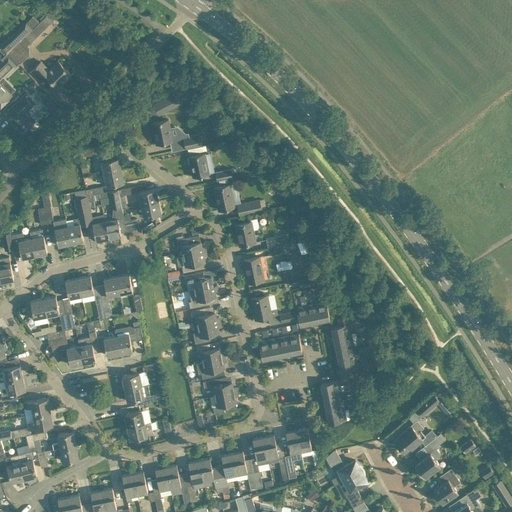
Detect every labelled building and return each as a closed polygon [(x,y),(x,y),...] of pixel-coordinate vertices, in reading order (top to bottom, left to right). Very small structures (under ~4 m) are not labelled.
[(0,45),(0,47),(6,53),(9,51),(25,36),(32,28),(35,24),(29,18),(28,19),(27,19),(18,28),(0,45)] [(25,36),(9,51),(20,63),(29,54),(29,46),(28,44),(31,42),(32,42),(39,35),(32,28),(25,36)] [(0,81),(7,75),(20,63),(9,51),(6,53),(2,58),(5,60),(0,64),(0,104),(11,94),(0,82),(0,81)] [(31,70),(40,78),(46,86),(52,80),(57,86),(71,73),(59,60),(49,69),(41,61),(31,70)] [(35,90),(40,85),(34,79),(30,84),(35,90)] [(27,91),(15,102),(8,109),(8,110),(11,107),(15,112),(8,118),(21,132),(35,119),(27,110),(36,101),(27,91)] [(172,93),(154,102),(159,112),(177,103),(172,93)] [(52,99),(46,105),(53,112),(59,106),(52,99)] [(200,107),(191,101),(185,109),(193,116),(200,107)] [(168,119),(162,120),(152,122),(156,143),(172,140),(168,119)] [(185,147),(186,147),(203,144),(203,143),(200,133),(183,136),(185,147)] [(211,142),(203,143),(203,144),(186,147),(188,153),(206,149),(206,150),(212,149),(211,142)] [(84,149),(86,155),(98,153),(97,147),(84,149)] [(117,148),(100,152),(102,162),(104,168),(105,172),(121,169),(121,165),(119,156),(118,156),(116,149),(117,149),(117,148)] [(204,152),(199,153),(189,155),(193,176),(208,173),(204,152)] [(258,164),(254,165),(254,164),(247,165),(249,172),(259,169),(258,164)] [(231,167),(216,171),(217,180),(233,176),(231,167)] [(121,169),(105,172),(107,185),(114,183),(124,181),(121,169)] [(86,189),(86,191),(87,195),(100,192),(104,192),(104,191),(103,185),(91,188),(88,178),(91,178),(91,175),(84,176),(86,188),(86,189)] [(230,183),(224,184),(214,186),(219,209),(234,206),(230,183)] [(122,207),(127,206),(125,194),(135,191),(134,185),(117,189),(122,207)] [(139,191),(142,203),(158,200),(156,187),(139,191)] [(48,223),(54,221),(50,205),(48,205),(45,188),(41,191),(48,223)] [(112,218),(105,220),(109,236),(121,234),(121,232),(127,230),(124,220),(122,207),(117,189),(112,190),(104,191),(104,192),(100,192),(102,203),(111,201),(113,208),(112,218)] [(86,224),(93,223),(90,207),(95,206),(94,200),(100,199),(100,192),(87,195),(81,196),(86,224)] [(86,224),(81,196),(74,198),(79,220),(73,222),(72,218),(66,219),(71,242),(72,243),(77,242),(77,240),(84,239),(81,225),(86,224)] [(260,198),(238,202),(240,214),(262,210),(262,209),(266,208),(264,199),(260,199),(260,198)] [(161,213),(158,200),(142,203),(144,216),(161,213)] [(41,224),(48,223),(44,206),(38,207),(41,224)] [(66,217),(54,220),(58,244),(71,242),(66,219),(66,217)] [(124,220),(127,230),(139,228),(137,217),(124,220)] [(109,236),(105,220),(93,222),(96,239),(109,236)] [(251,221),(245,222),(236,224),(240,244),(255,241),(251,221)] [(6,248),(14,247),(11,234),(10,230),(2,231),(6,248)] [(22,256),(35,254),(31,236),(24,238),(23,231),(11,234),(14,247),(20,245),(22,256)] [(31,236),(35,254),(47,251),(44,234),(31,236)] [(180,255),(183,254),(206,250),(205,245),(202,246),(199,234),(193,235),(186,236),(177,238),(178,245),(177,246),(178,254),(180,255)] [(266,237),(268,246),(283,243),(281,234),(266,237)] [(285,251),(283,243),(268,246),(269,255),(285,251)] [(207,254),(206,250),(183,254),(185,264),(182,265),(184,271),(196,269),(195,263),(205,261),(204,255),(207,254)] [(9,255),(0,256),(0,273),(1,280),(14,278),(9,255)] [(248,282),(252,281),(253,284),(260,283),(260,279),(264,279),(259,256),(243,259),(248,282)] [(192,279),(194,289),(217,284),(216,280),(213,280),(212,274),(205,276),(203,270),(183,274),(185,281),(192,279)] [(117,275),(120,292),(133,289),(129,273),(117,275)] [(78,277),(82,294),(94,291),(91,274),(78,277)] [(107,294),(120,292),(117,275),(104,278),(107,294)] [(69,297),(82,294),(78,277),(65,280),(69,297)] [(218,289),(217,284),(194,289),(190,290),(192,300),(189,300),(190,307),(200,305),(210,303),(209,297),(216,296),(215,289),(218,289)] [(320,292),(315,293),(316,298),(321,297),(326,296),(323,285),(319,286),(320,292)] [(133,295),(136,310),(138,310),(143,309),(139,293),(133,295)] [(256,319),(265,317),(272,315),(268,294),(251,297),(256,319)] [(43,297),(47,314),(60,311),(56,295),(43,297)] [(34,317),(47,314),(43,297),(31,300),(34,317)] [(103,301),(106,317),(113,316),(110,300),(103,301)] [(316,302),(320,320),(330,318),(326,300),(316,302)] [(100,318),(106,317),(103,301),(97,302),(100,318)] [(306,304),(310,322),(320,320),(316,302),(306,304)] [(300,324),(310,322),(306,304),(296,306),(300,324)] [(196,315),(198,325),(220,320),(219,316),(216,317),(215,311),(205,313),(204,307),(191,309),(192,316),(196,315)] [(294,310),(280,313),(282,321),(296,319),(294,310)] [(66,312),(70,329),(76,327),(73,311),(66,312)] [(55,324),(49,326),(51,332),(60,331),(65,330),(70,329),(66,312),(60,314),(63,329),(57,330),(55,324)] [(332,326),(334,336),(351,332),(349,323),(353,322),(351,314),(338,317),(340,324),(332,326)] [(97,337),(94,326),(93,320),(87,321),(91,338),(97,337)] [(117,335),(120,352),(133,349),(131,339),(136,338),(136,339),(143,338),(140,320),(133,321),(135,331),(117,335)] [(221,325),(220,320),(198,325),(199,331),(193,332),(195,343),(208,340),(207,334),(219,332),(218,326),(221,325)] [(47,332),(48,339),(61,337),(60,331),(51,332),(49,326),(49,328),(34,331),(35,335),(47,332)] [(68,346),(65,330),(60,331),(61,337),(48,339),(50,345),(51,344),(53,350),(67,347),(70,364),(83,361),(79,343),(68,346)] [(334,336),(336,345),(353,342),(351,332),(334,336)] [(289,335),(292,352),(302,350),(299,333),(289,335)] [(107,354),(120,352),(117,335),(104,337),(107,354)] [(279,337),(282,354),(292,352),(289,335),(279,337)] [(269,339),(273,356),(282,354),(279,337),(269,339)] [(262,358),(273,356),(269,339),(259,341),(262,358)] [(79,343),(83,361),(96,358),(92,340),(79,343)] [(0,361),(9,359),(0,360),(0,354),(6,354),(3,341),(0,341),(0,361)] [(201,350),(203,361),(225,356),(224,352),(221,352),(220,346),(210,348),(209,342),(196,345),(197,351),(201,350)] [(336,345),(338,356),(355,352),(353,342),(336,345)] [(338,356),(340,365),(357,362),(355,352),(338,356)] [(226,361),(225,356),(203,361),(197,362),(199,372),(201,372),(202,378),(215,375),(224,373),(223,367),(224,367),(223,361),(226,361)] [(9,360),(0,361),(0,380),(5,380),(23,376),(20,363),(8,366),(7,360),(9,360)] [(143,364),(144,371),(159,368),(158,361),(143,364)] [(359,372),(357,362),(340,365),(342,375),(359,372)] [(123,375),(125,387),(142,384),(140,371),(123,375)] [(6,387),(2,388),(3,393),(25,389),(23,376),(5,380),(6,387)] [(321,383),(323,393),(341,389),(355,387),(353,376),(341,378),(342,382),(347,381),(348,383),(340,384),(339,379),(321,383)] [(206,379),(203,380),(204,386),(213,384),(215,395),(237,390),(236,386),(233,386),(232,380),(217,383),(216,378),(206,379)] [(145,397),(142,384),(125,387),(128,400),(145,397)] [(323,393),(325,403),(343,399),(341,389),(323,393)] [(217,404),(213,405),(215,412),(228,410),(226,404),(236,402),(235,396),(238,395),(237,390),(215,395),(217,404)] [(150,401),(159,399),(165,398),(164,391),(149,394),(150,401)] [(417,409),(423,415),(438,402),(440,400),(434,394),(417,409)] [(38,398),(24,401),(26,408),(30,407),(31,414),(50,410),(48,396),(38,398)] [(440,400),(438,402),(442,408),(447,404),(442,398),(440,400)] [(325,403),(327,412),(345,409),(343,399),(325,403)] [(125,413),(128,426),(145,422),(142,409),(125,413)] [(347,419),(345,409),(327,412),(329,422),(347,419)] [(31,414),(27,414),(28,422),(29,426),(29,428),(30,428),(43,426),(53,424),(50,410),(31,414)] [(163,418),(163,421),(165,431),(171,429),(169,417),(163,418)] [(417,418),(396,436),(400,442),(399,443),(400,445),(399,446),(403,451),(404,450),(406,451),(423,437),(418,432),(424,427),(417,418)] [(151,421),(145,422),(128,426),(130,438),(154,433),(151,421)] [(297,429),(301,449),(312,447),(308,427),(297,429)] [(0,438),(1,439),(12,437),(10,430),(10,429),(0,430),(0,438)] [(290,451),(301,449),(297,429),(286,431),(290,451)] [(60,441),(53,442),(54,448),(76,444),(74,430),(64,432),(58,433),(60,441)] [(32,433),(34,440),(47,437),(46,431),(32,433)] [(428,453),(418,461),(420,465),(418,467),(420,469),(418,470),(422,475),(424,474),(425,476),(440,464),(436,459),(438,457),(439,456),(440,454),(440,453),(439,451),(438,449),(437,448),(441,445),(439,443),(446,438),(441,432),(431,440),(423,446),(428,453)] [(36,446),(34,440),(32,433),(31,433),(21,435),(21,438),(26,437),(29,447),(36,446)] [(264,436),(268,456),(278,454),(274,434),(264,436)] [(269,463),(268,456),(264,436),(253,438),(257,458),(259,465),(269,463)] [(465,452),(476,444),(471,438),(461,445),(465,452)] [(76,444),(54,448),(55,454),(61,453),(63,460),(79,457),(76,444)] [(318,448),(312,450),(314,464),(320,459),(318,448)] [(342,473),(345,479),(364,468),(363,468),(362,466),(360,465),(358,464),(355,459),(345,465),(336,449),(334,449),(326,456),(336,476),(342,473)] [(44,450),(37,451),(39,458),(41,467),(48,465),(46,456),(44,450)] [(243,450),(232,452),(237,472),(237,473),(238,479),(248,477),(247,473),(248,473),(247,470),(245,460),(245,459),(243,450)] [(18,454),(24,477),(37,473),(31,451),(18,454)] [(224,467),(218,468),(224,496),(224,497),(230,496),(227,485),(228,484),(228,481),(226,475),(237,473),(237,472),(232,452),(222,454),(224,464),(224,467)] [(11,480),(24,477),(18,454),(20,461),(13,463),(11,456),(5,457),(7,463),(11,480)] [(285,455),(288,471),(294,470),(291,454),(285,455)] [(288,471),(285,455),(279,456),(283,478),(289,477),(288,471)] [(210,457),(199,459),(204,480),(214,477),(214,479),(215,483),(216,487),(217,491),(219,491),(222,490),(224,497),(224,496),(218,468),(213,469),(212,467),(210,457)] [(199,459),(189,461),(191,471),(193,481),(193,482),(193,484),(194,488),(195,488),(205,485),(204,481),(204,480),(199,459)] [(177,463),(166,466),(170,486),(181,484),(179,473),(177,463)] [(157,468),(156,468),(160,491),(161,491),(161,495),(172,493),(170,486),(166,466),(165,466),(164,464),(157,466),(157,468)] [(489,464),(480,470),(486,478),(494,472),(489,464)] [(342,487),(353,506),(363,500),(356,486),(367,480),(364,475),(364,473),(364,471),(363,469),(364,468),(345,479),(347,484),(342,487)] [(443,501),(451,496),(458,491),(454,485),(460,481),(451,468),(438,477),(442,482),(434,488),(438,495),(438,496),(440,500),(442,500),(443,501)] [(133,472),(137,493),(148,490),(144,470),(133,472)] [(260,470),(254,472),(257,486),(263,485),(261,478),(260,470)] [(131,494),(137,493),(133,472),(122,475),(126,495),(127,500),(132,499),(131,494)] [(248,473),(247,473),(248,477),(249,480),(251,488),(257,486),(254,472),(248,473)] [(500,480),(493,484),(496,489),(503,485),(500,480)] [(193,484),(187,485),(191,501),(197,499),(195,488),(194,488),(193,484)] [(185,502),(191,501),(187,485),(181,486),(185,502)] [(452,511),(473,511),(473,510),(478,507),(479,506),(480,504),(479,502),(476,498),(482,495),(477,486),(457,499),(462,506),(452,511)] [(113,487),(102,489),(106,509),(117,507),(115,497),(113,487)] [(312,501),(320,494),(314,488),(307,495),(312,501)] [(102,489),(91,491),(93,501),(95,511),(106,511),(106,509),(102,489)] [(154,492),(158,511),(164,511),(161,491),(160,491),(154,492)] [(511,497),(508,491),(502,494),(508,503),(511,500),(511,497)] [(151,511),(158,511),(154,492),(148,493),(151,511)] [(80,494),(69,496),(72,511),(83,511),(82,503),(80,494)] [(238,511),(248,511),(244,498),(243,494),(235,496),(238,507),(238,511)] [(60,511),(72,511),(69,496),(58,498),(60,511)] [(244,498),(248,511),(254,511),(256,511),(252,496),(244,498)] [(387,511),(388,511),(386,511),(383,506),(373,511),(371,511),(363,500),(353,506),(356,511),(387,511)] [(511,511),(511,502),(497,511),(511,511)]
